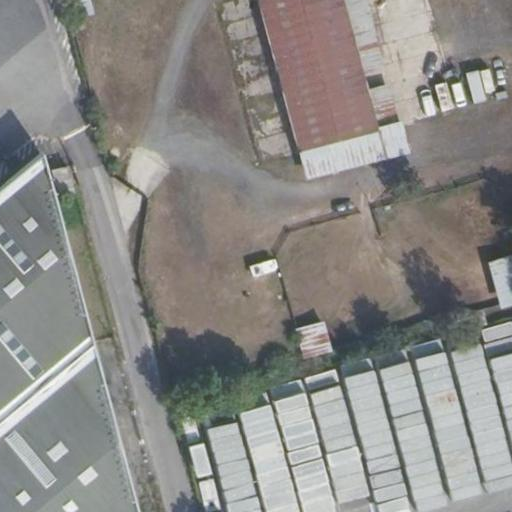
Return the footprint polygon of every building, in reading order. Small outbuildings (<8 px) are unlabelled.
[(257,0),(297,151),(398,124),(387,83),(367,88),(362,71),(383,66),(364,0),(257,0)] [(435,84),(441,112),(484,102),(477,74),(435,84)] [(405,153),(398,124),(297,151),(305,180),(405,153)] [(0,511),(136,511),(41,152),(0,186),(0,511)] [(67,165),(52,169),(59,194),(73,190),(67,165)] [(511,253),(486,262),(500,308),(511,304),(511,253)] [(323,320),(294,328),(303,359),(331,351),(323,320)] [(339,412),(326,416),(347,496),(389,485),(381,453),(395,450),(393,445),(420,438),(405,381),(350,396),(349,391),(334,395),(339,412)]
